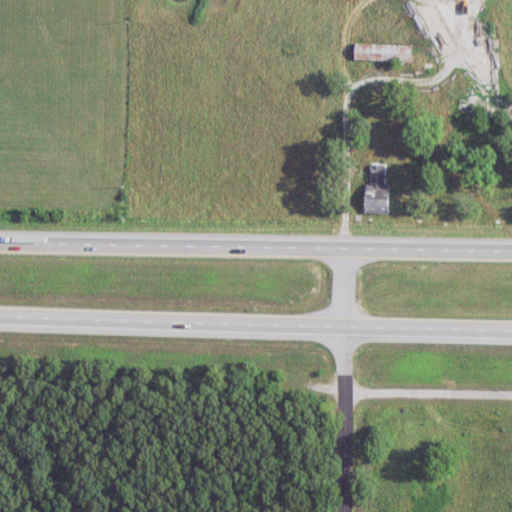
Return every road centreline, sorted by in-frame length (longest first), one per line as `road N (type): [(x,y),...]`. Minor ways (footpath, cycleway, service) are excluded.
road 1 (trunk): [(0,318),(511,334)]
road 2 (trunk): [(511,251),(0,242)]
road 3 (residential): [(351,248),(341,511)]
